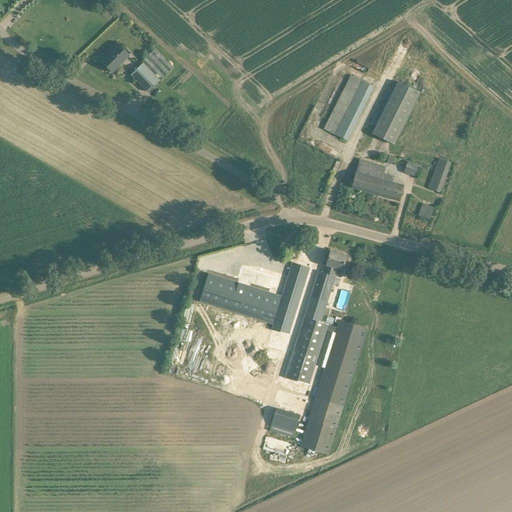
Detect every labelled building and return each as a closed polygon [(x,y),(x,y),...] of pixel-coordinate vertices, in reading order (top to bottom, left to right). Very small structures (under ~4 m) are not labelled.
[(375,79),(407,14),(380,0),(348,66),(300,161),(327,175),(335,158),(375,79)] [(400,42),(396,50),(405,54),(409,46),(400,42)] [(117,43),(116,44),(109,51),(110,53),(102,62),(112,72),(119,65),(129,55),(117,43)] [(164,74),(173,65),(154,47),(145,57),(164,74)] [(148,92),(160,81),(143,63),(131,74),(148,92)] [(420,93),(398,82),(372,133),(394,145),(420,93)] [(438,158),(428,188),(440,193),(451,163),(438,158)] [(400,201),(404,185),(392,182),(394,176),(384,173),(386,167),(360,159),(352,187),(400,201)] [(420,165),(407,161),(404,173),(416,177),(420,165)] [(430,220),(434,208),(422,203),(417,216),(430,220)] [(319,270),(304,317),(321,322),(330,291),(335,276),(340,278),(342,269),(343,269),(347,256),(331,251),(326,264),(328,265),(326,273),(319,270)] [(295,263),(292,262),(282,296),(208,273),(199,300),(273,324),(271,329),(288,335),(310,268),(295,263)] [(346,293),(341,306),(358,311),(362,298),(346,293)] [(325,368),(301,446),(328,455),(367,328),(340,320),(338,328),(328,325),(321,322),(304,317),(285,377),(309,384),(326,329),(337,332),(336,333),(325,368)] [(269,430),(293,436),(300,413),(276,407),(269,430)]
